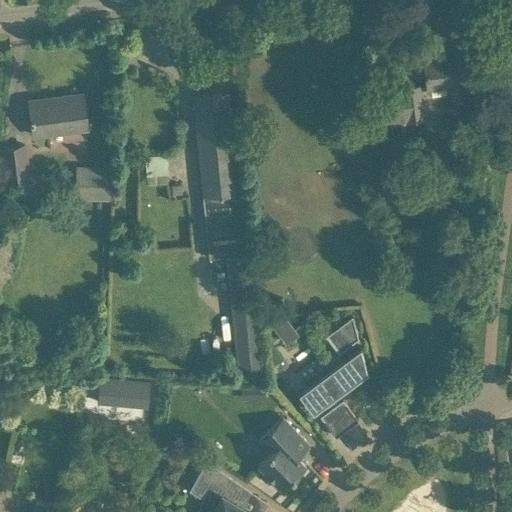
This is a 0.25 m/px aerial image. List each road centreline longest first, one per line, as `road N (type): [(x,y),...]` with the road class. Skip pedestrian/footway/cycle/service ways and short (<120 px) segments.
road 1 (residential): [(327,511),(391,451),(511,403)]
road 2 (unclassified): [(0,20),(147,0)]
